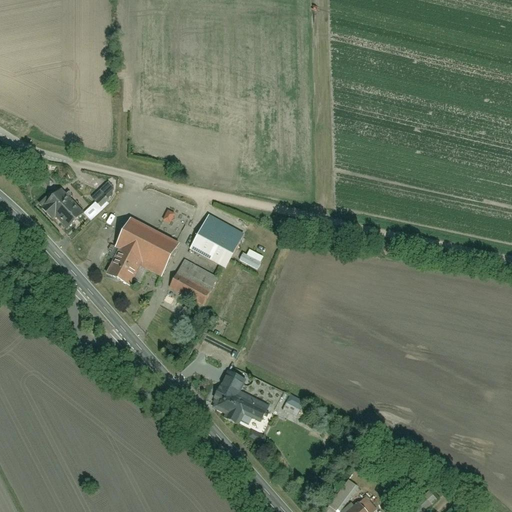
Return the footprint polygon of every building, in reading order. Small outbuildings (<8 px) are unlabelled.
[(72,227),(87,214),(65,189),(45,206),(56,219),(61,215),(72,227)] [(184,246),(137,219),(135,218),(119,248),(123,251),(111,273),(134,286),(147,263),(168,275),(184,246)] [(195,250),(228,268),(243,241),(209,223),(195,250)] [(205,308),(222,280),(189,260),(172,288),(205,308)] [(232,370),(209,409),(242,427),(250,413),(267,423),(274,409),(244,392),(250,380),(232,370)] [(309,404),(293,396),(286,411),(301,419),(309,404)] [(376,511),(366,499),(351,511),(376,511)]
